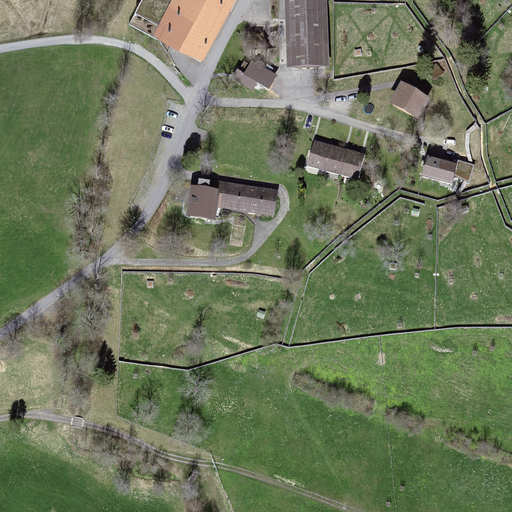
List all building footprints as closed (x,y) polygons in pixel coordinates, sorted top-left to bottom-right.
[(170,0),(152,36),(202,62),(234,0),(170,0)] [(326,0),(281,0),(284,72),(328,71),(326,0)] [(252,63),(245,75),(237,71),(231,82),(252,93),(256,85),(269,92),(277,77),(252,63)] [(398,86),(386,106),(416,123),(427,103),(398,86)] [(366,158),(312,144),(305,170),(360,184),(366,158)] [(455,167),(423,160),(419,180),(451,187),(455,167)] [(211,196),(186,193),(183,222),(212,226),(214,211),(273,218),(276,192),(212,185),(211,196)]
